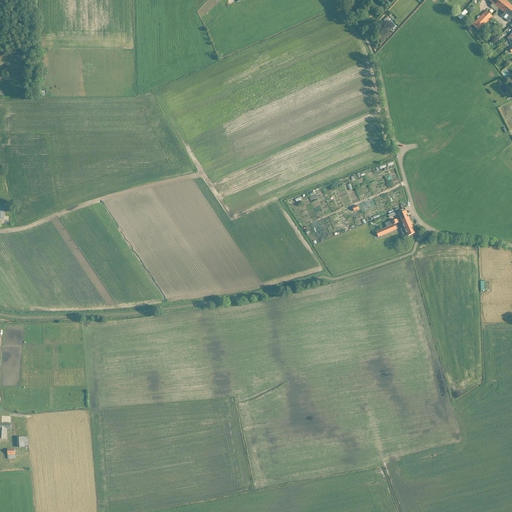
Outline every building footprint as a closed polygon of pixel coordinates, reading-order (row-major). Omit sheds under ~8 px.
[(498,9),(499,9),(503,5),(503,6),(507,2),(504,0),(488,0),(492,3),(490,6),(496,11),(498,9)] [(503,5),(499,9),(504,13),(502,15),(501,15),(503,18),(506,15),(508,16),(506,19),(509,22),(511,18),(511,6),(510,5),(507,2),(503,6),(503,5)] [(486,11),(479,18),(485,24),(492,16),(486,11)] [(383,20),(394,30),(398,26),(387,16),(383,20)] [(485,24),(479,18),(472,25),(478,31),(485,24)] [(394,224),(395,224),(409,218),(406,211),(398,214),(399,218),(391,222),(392,225),(394,224)] [(409,218),(401,221),(402,223),(402,224),(402,225),(404,228),(407,236),(415,233),(412,224),(410,221),(409,218)] [(397,229),(394,224),(392,225),(376,232),(378,237),(397,229)] [(0,439),(6,439),(7,430),(10,430),(11,424),(0,423),(0,439)] [(17,437),(18,447),(28,447),(27,436),(17,437)]
